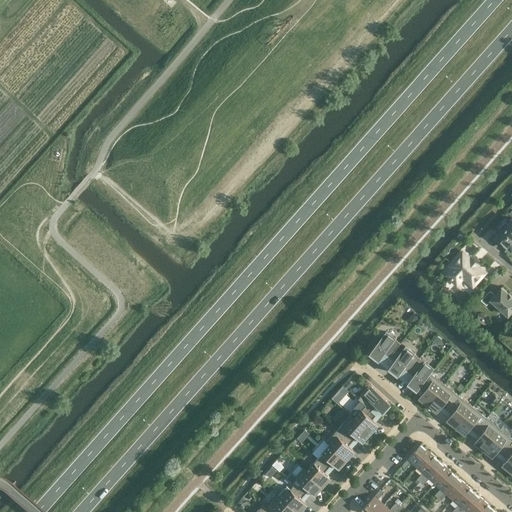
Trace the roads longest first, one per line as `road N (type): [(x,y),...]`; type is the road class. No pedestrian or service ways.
road 1 (trunk): [(496,0),(38,511)]
road 2 (trunk): [(82,511),(511,30)]
road 3 (unknown): [(334,0),(363,24),(364,36),(179,241),(96,170)]
road 4 (unknown): [(123,303),(0,427)]
